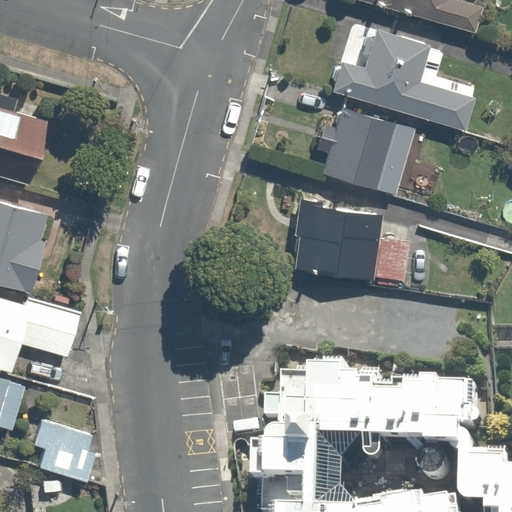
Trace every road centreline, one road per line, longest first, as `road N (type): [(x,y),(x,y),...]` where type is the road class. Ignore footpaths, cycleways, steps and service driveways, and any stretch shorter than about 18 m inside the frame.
road 1 (residential): [(165,511),(144,321),(149,271),(182,136),(214,64)]
road 2 (residential): [(214,64),(0,0)]
